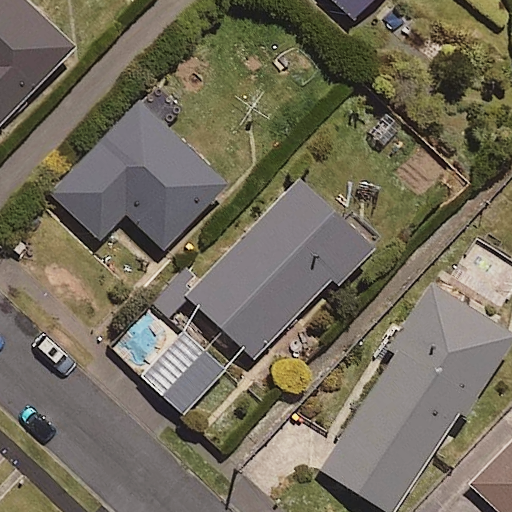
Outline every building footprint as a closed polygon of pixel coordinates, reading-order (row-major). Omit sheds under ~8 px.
[(81,31),(47,0),(0,0),(0,111),(4,115),(81,31)] [(361,0),(324,0),(346,18),(361,0)] [(217,163),(126,83),(40,182),(93,228),(116,201),(155,235),(217,163)] [(355,220),(283,159),(175,285),(247,346),(355,220)] [(500,322),(420,273),(349,389),(356,394),(313,465),(386,509),(500,322)] [(161,332),(140,313),(112,345),(176,402),(214,359),(171,321),(161,332)] [(511,511),(511,418),(461,472),(503,511),(511,511)]
